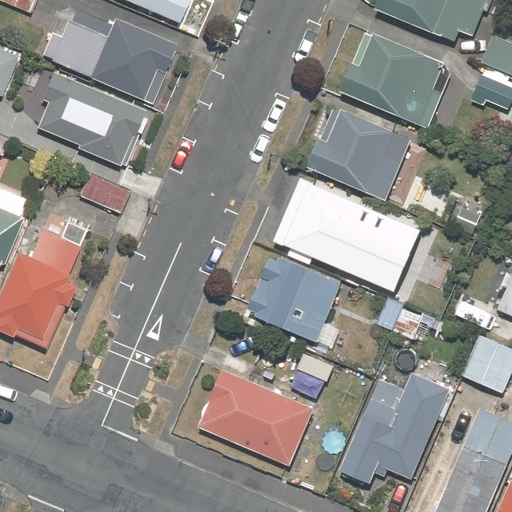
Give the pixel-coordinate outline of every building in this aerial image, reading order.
[(0,0),(0,3),(28,16),(35,0),(0,0)] [(65,0),(37,65),(50,71),(86,86),(93,89),(146,113),(149,114),(178,47),(115,20),(68,0),(65,0)] [(102,0),(174,31),(187,0),(102,0)] [(469,52),(490,0),(374,0),(370,13),(469,52)] [(362,34),(334,105),(411,135),(439,65),(362,34)] [(511,44),(488,37),(466,103),(506,116),(511,97),(511,44)] [(0,99),(18,57),(0,49),(0,99)] [(93,89),(67,150),(120,173),(146,113),(93,89)] [(331,104),(301,179),(381,211),(411,135),(334,105),(331,104)] [(127,191),(83,172),(73,196),(117,215),(127,191)] [(406,181),(396,207),(474,238),(490,196),(435,174),(428,190),(406,181)] [(301,179),(298,178),(269,249),(341,278),(383,295),(392,298),(421,227),(381,211),(301,179)] [(0,341),(44,361),(78,282),(66,277),(81,242),(89,225),(67,215),(59,233),(40,224),(26,256),(11,250),(0,275),(0,341)] [(0,275),(11,250),(14,242),(0,236),(0,275)] [(313,347),(338,283),(267,255),(242,318),(313,347)] [(511,277),(498,313),(511,318),(511,277)] [(418,345),(431,313),(392,298),(383,295),(371,327),(418,345)] [(503,396),(511,372),(511,345),(478,332),(460,378),(503,396)] [(192,428),(291,467),(315,408),(243,379),(216,368),(192,428)] [(375,473),(411,487),(450,389),(405,372),(400,386),(368,373),(329,471),(370,487),(375,473)] [(435,511),(494,511),(511,469),(511,419),(478,406),(435,511)] [(511,511),(511,469),(494,511),(511,511)]
